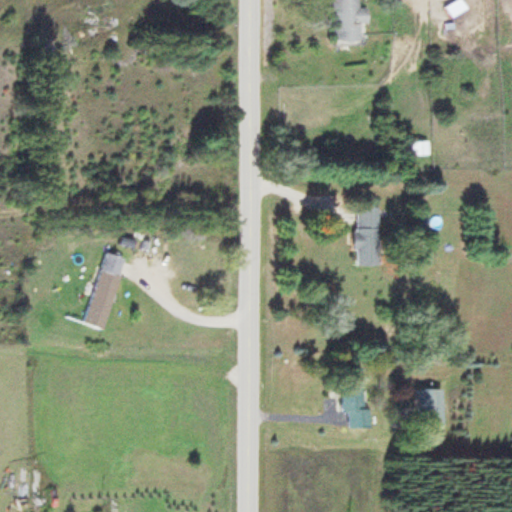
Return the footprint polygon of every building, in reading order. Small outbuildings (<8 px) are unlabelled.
[(347,4),(347,0),(320,0),(320,37),(347,37),(347,19),(356,19),(356,4),(347,4)] [(418,138),(398,138),(398,153),(418,153),(418,138)] [(370,262),(369,204),(345,204),(346,262),(370,262)] [(117,255),(96,249),(77,322),(98,327),(117,255)] [(333,410),(337,410),(337,425),(361,425),(361,405),(356,405),(356,365),(333,365),(333,410)] [(437,423),(437,385),(411,385),(411,423),(437,423)]
